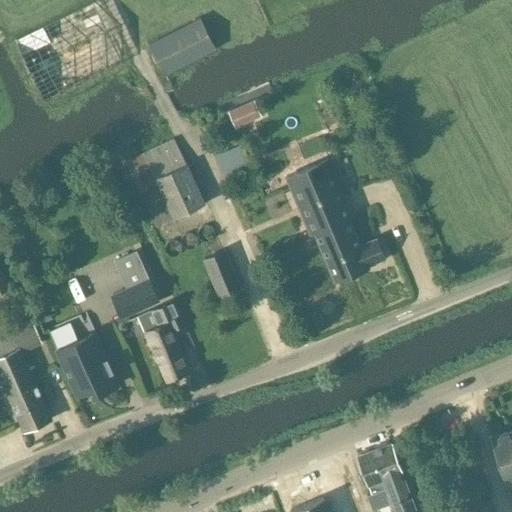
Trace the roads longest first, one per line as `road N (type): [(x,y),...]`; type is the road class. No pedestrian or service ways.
road 1 (unclassified): [(0,476),(511,275)]
road 2 (track): [(286,366),(180,133),(108,0)]
road 3 (tertiary): [(157,511),(511,371)]
